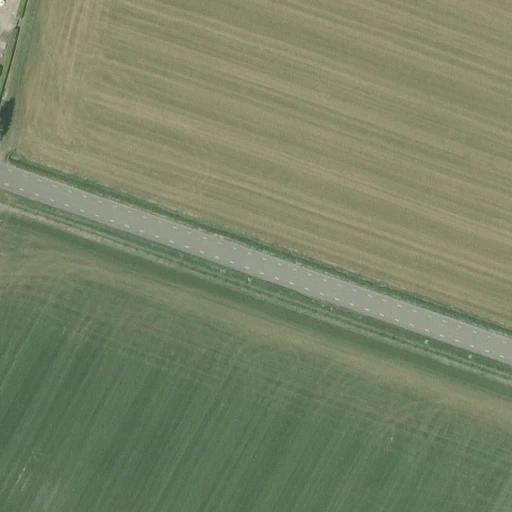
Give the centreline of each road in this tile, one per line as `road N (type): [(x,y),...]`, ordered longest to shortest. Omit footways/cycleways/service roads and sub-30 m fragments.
road 1 (tertiary): [(511,355),(0,178)]
road 2 (track): [(33,0),(0,132)]
